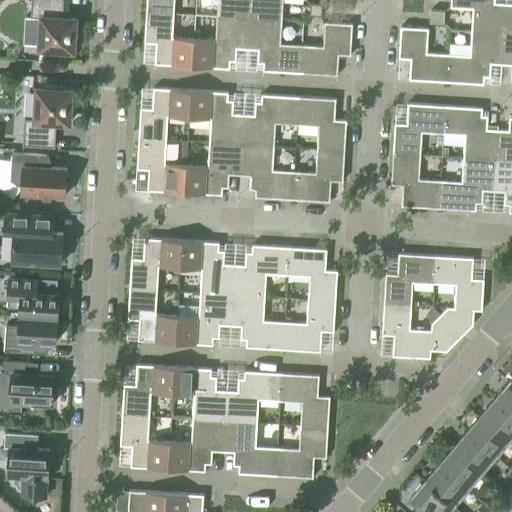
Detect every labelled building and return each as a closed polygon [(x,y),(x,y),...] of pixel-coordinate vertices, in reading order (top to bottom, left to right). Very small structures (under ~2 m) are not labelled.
[(39,49),(46,49),(46,53),(67,54),(67,51),(73,51),(75,19),(62,18),(63,0),(31,0),(30,17),(41,18),(39,46),(39,49)] [(146,0),(146,12),(174,14),(174,0),(146,0)] [(249,18),(250,0),(217,0),(217,16),(249,18)] [(250,0),(249,18),(282,20),(282,0),(250,0)] [(503,34),(505,3),(494,2),(494,0),(450,0),(450,7),(472,8),(471,32),(503,34)] [(310,15),(322,16),(322,4),(310,3),(310,15)] [(511,3),(505,3),(503,34),(511,34),(511,3)] [(431,10),(430,22),(444,23),(445,11),(431,10)] [(173,37),(174,14),(146,12),(144,43),(156,43),(155,64),(192,66),(194,38),(173,37)] [(236,48),(247,49),(249,18),(217,16),(215,40),(194,38),(192,66),(229,68),(230,61),(236,61),(236,48)] [(41,18),(30,17),(25,17),(23,45),(39,46),(41,18)] [(300,73),(302,45),(280,44),(282,20),(249,18),(247,49),(258,49),(258,62),(263,63),(263,71),(300,73)] [(323,46),(302,45),(300,73),(337,75),(339,54),(350,55),(352,24),(324,22),(323,46)] [(446,82),(448,54),(427,52),(428,28),(400,27),(398,58),(410,59),(409,79),(446,82)] [(491,64),(502,64),(503,34),(471,32),(470,55),(448,54),(446,82),(484,84),(484,76),(490,77),(491,64)] [(511,34),(503,34),(502,64),(511,65),(511,74),(511,78),(511,77),(511,34)] [(65,87),(44,86),(43,89),(37,89),(35,120),(24,119),(23,146),(54,148),(56,122),(69,123),(71,91),(64,90),(65,87)] [(189,118),(191,90),(153,88),(152,108),(140,108),(138,138),(166,140),(168,117),(189,118)] [(242,144),(243,114),(232,113),(233,100),(228,100),(228,92),(191,90),(189,118),(211,119),(209,143),(242,144)] [(275,123),(297,124),(298,97),(261,94),(261,102),(255,102),(254,115),(243,114),(242,144),(274,146),(275,123)] [(336,99),(298,97),(297,124),(318,126),(317,149),(345,151),(347,120),(335,119),(336,99)] [(443,133),(445,106),(408,103),(406,124),(394,123),(393,154),(420,155),(422,132),(443,133)] [(496,160),(498,129),(487,129),(487,116),(482,116),(482,108),(445,106),(443,133),(464,135),(463,158),(496,160)] [(511,116),(509,116),(509,129),(498,129),(496,160),(511,161),(511,116)] [(165,163),(166,140),(138,138),(137,169),(149,170),(147,190),(185,193),(186,165),(165,163)] [(240,175),(242,144),(209,143),(208,166),(186,165),(185,193),(222,195),(222,187),(228,187),(229,174),(240,175)] [(273,170),(274,146),(242,144),(240,175),(251,176),(250,189),(256,189),(255,197),(292,199),(294,171),(273,170)] [(343,181),(345,151),(317,149),(315,172),(294,171),(292,199),(330,201),(331,181),(343,181)] [(45,167),(46,155),(12,153),(10,180),(21,188),(21,193),(65,196),(66,181),(70,177),(66,173),(66,168),(45,167)] [(419,179),(420,155),(393,154),(391,184),(403,185),(401,206),(438,208),(440,180),(419,179)] [(494,191),(496,160),(463,158),(462,181),(440,180),(438,208),(476,210),(476,203),(482,203),(483,190),(494,191)] [(511,161),(496,160),(494,191),(505,191),(504,204),(510,205),(509,212),(511,212),(511,161)] [(43,217),(5,215),(4,231),(14,231),(12,261),(61,264),(61,261),(63,259),(65,257),(65,254),(64,252),(62,250),(63,233),(42,232),(43,217)] [(180,268),(182,240),(144,238),(143,258),(131,258),(129,288),(157,290),(159,267),(180,268)] [(219,242),(182,240),(180,268),(202,269),(200,293),(232,295),(234,264),(223,263),(224,251),(219,250),(219,242)] [(266,273),(288,275),(290,247),(252,244),(252,252),(246,252),(245,265),(234,264),(232,295),(265,297),(266,273)] [(327,249),(290,247),(288,275),(309,276),(308,299),(336,301),(337,270),(325,270),(327,249)] [(434,283),(436,255),(399,253),(397,274),(385,273),(384,304),(411,305),(413,282),(434,283)] [(473,258),(436,255),(434,283),(456,285),(454,307),(447,307),(439,315),(460,338),(473,324),(474,310),(482,310),(484,279),(472,278),(473,258)] [(475,275),(485,275),(486,255),(476,255),(475,275)] [(20,308),(20,316),(57,318),(59,294),(36,292),(36,280),(9,278),(7,307),(20,308)] [(175,343),(177,315),(156,313),(157,290),(129,288),(128,319),(139,320),(138,340),(175,343)] [(199,306),(178,305),(177,315),(175,343),(213,345),(213,337),(219,337),(220,325),(231,325),(232,295),(200,293),(199,306)] [(283,349),(285,321),(263,320),(265,297),(232,295),(231,325),(242,326),(241,339),(246,339),(246,347),(283,349)] [(334,332),(336,301),(308,299),(306,323),(285,321),(283,349),(320,351),(322,331),(334,332)] [(446,351),(460,338),(439,315),(431,323),(431,330),(410,329),(411,305),(384,304),(382,334),(394,335),(392,356),(430,358),(431,350),(446,351)] [(56,342),(57,318),(20,316),(19,326),(6,325),(4,351),(31,353),(32,341),(56,342)] [(4,361),(4,373),(3,384),(0,384),(0,408),(3,413),(6,414),(21,415),(22,403),(52,405),(54,376),(28,374),(28,362),(4,361)] [(172,394),(174,366),(137,364),(135,385),(124,384),(122,415),(150,416),(151,393),(172,394)] [(225,421),(227,390),(216,389),(216,377),(211,376),(211,368),(174,366),(172,394),(194,395),(192,419),(225,421)] [(280,401),(282,373),(244,370),(244,378),(238,378),(238,391),(227,390),(225,421),(257,423),(259,399),(280,401)] [(319,375),(282,373),(280,401),(302,402),(300,425),(328,427),(330,396),(318,396),(319,375)] [(511,385),(509,383),(495,399),(511,413),(511,385)] [(511,434),(511,413),(495,399),(481,416),(508,439),(511,434)] [(168,469),(170,441),(148,440),(150,416),(122,415),(120,445),(132,446),(131,467),(168,469)] [(508,439),(481,416),(467,432),(494,455),(508,439)] [(223,451),(225,421),(192,419),(191,442),(170,441),(168,469),(205,471),(206,463),(211,464),(212,451),(223,451)] [(276,475),(277,447),(256,446),(257,423),(225,421),(223,451),(234,452),(233,465),(239,465),(238,473),(276,475)] [(326,458),(328,427),(300,425),(299,449),(277,447),(276,475),(313,478),(314,457),(326,458)] [(494,455),(467,432),(453,448),(480,472),(494,455)] [(46,497),(47,478),(48,478),(49,450),(32,448),(33,435),(5,433),(4,448),(9,448),(8,476),(23,477),(22,495),(24,495),(33,503),(44,496),(46,497)] [(480,472),(453,448),(439,465),(466,488),(480,472)] [(466,488),(439,465),(425,481),(452,505),(466,488)] [(445,511),(452,505),(425,481),(410,499),(425,511),(445,511)] [(164,511),(166,492),(129,490),(128,511),(116,510),(115,511),(164,511)] [(202,511),(204,495),(166,492),(164,511),(202,511)] [(507,510),(511,503),(511,498),(506,494),(498,503),(507,510)]
